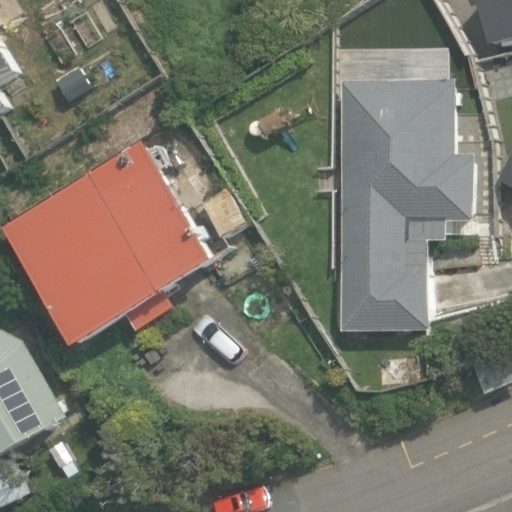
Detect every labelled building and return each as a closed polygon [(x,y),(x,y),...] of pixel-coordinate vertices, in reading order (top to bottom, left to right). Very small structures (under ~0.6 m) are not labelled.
[(0,119),(15,110),(0,89),(26,73),(0,33),(0,119)] [(348,334),(441,334),(442,244),(460,244),(460,225),(487,224),(487,158),(466,157),(467,84),(349,83),(348,334)] [(160,138),(11,231),(87,352),(225,263),(169,174),(179,168),(160,138)] [(229,241),(254,226),(233,191),(207,206),(229,241)] [(0,325),(0,468),(22,457),(80,423),(33,343),(0,325)] [(492,397),(511,388),(511,359),(481,373),(492,397)] [(22,457),(0,468),(0,511),(5,511),(41,493),(22,457)]
